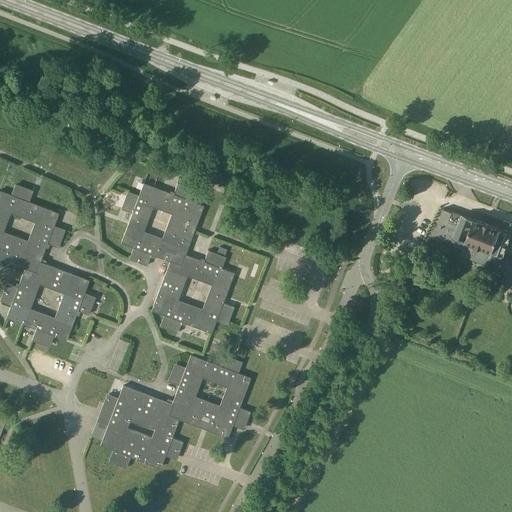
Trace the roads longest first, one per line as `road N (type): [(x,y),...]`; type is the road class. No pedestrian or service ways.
road 1 (unclassified): [(261,511),(371,301),(362,255),(407,154)]
road 2 (secondary): [(251,94),(6,0)]
road 3 (secondary): [(251,94),(333,133),(401,152)]
road 4 (secondary): [(401,152),(251,94)]
